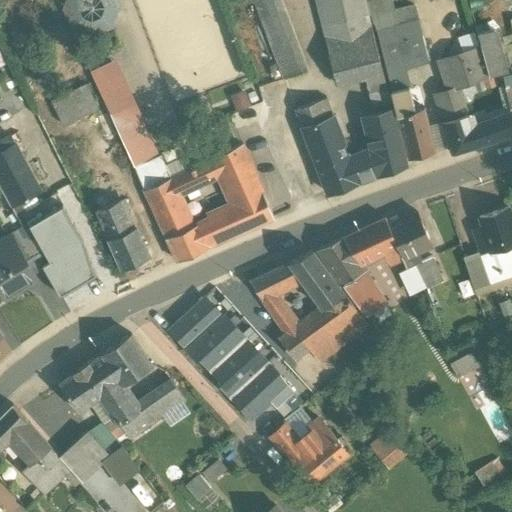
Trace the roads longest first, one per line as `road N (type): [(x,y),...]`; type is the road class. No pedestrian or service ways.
road 1 (residential): [(511,157),(126,311)]
road 2 (residential): [(126,311),(308,511)]
road 3 (residential): [(126,311),(42,360),(0,400)]
